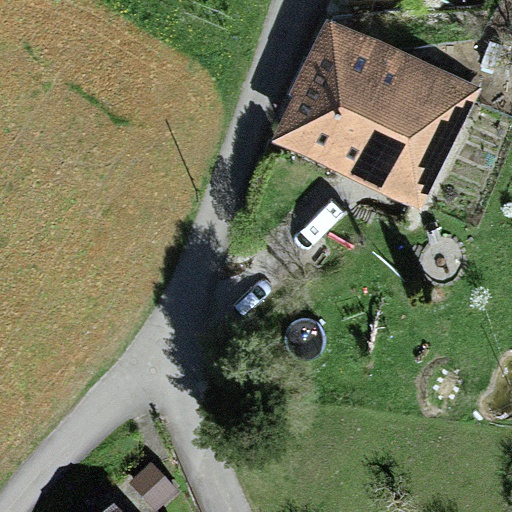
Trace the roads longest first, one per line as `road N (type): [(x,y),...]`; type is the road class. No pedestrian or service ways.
road 1 (residential): [(294,0),(164,351)]
road 2 (residential): [(164,351),(73,432),(7,511)]
road 3 (residential): [(229,511),(164,351)]
